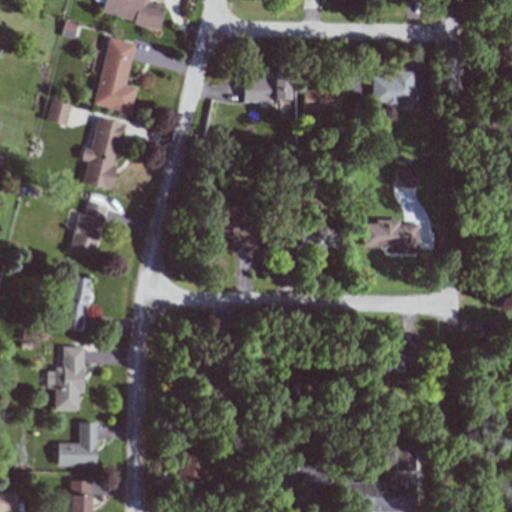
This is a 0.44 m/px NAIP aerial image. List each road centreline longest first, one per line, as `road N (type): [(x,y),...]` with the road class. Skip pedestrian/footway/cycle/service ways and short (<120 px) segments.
road 1 (residential): [(131,511),(138,302),(213,0)]
road 2 (residential): [(441,301),(138,302)]
road 3 (residential): [(442,34),(206,32)]
